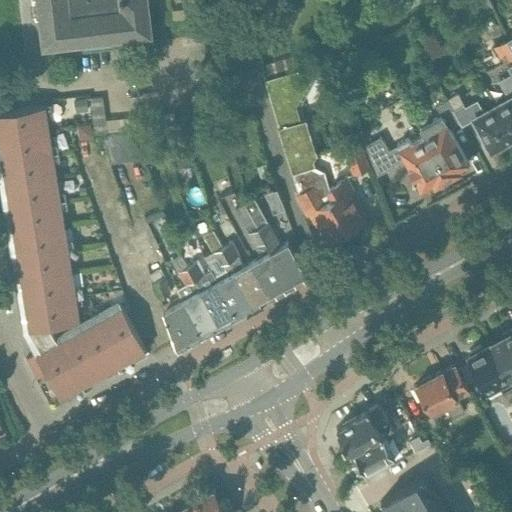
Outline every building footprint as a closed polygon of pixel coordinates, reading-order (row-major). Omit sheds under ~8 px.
[(38,0),(44,43),(150,31),(146,0),(38,0)] [(299,193),(296,194),(306,214),(310,212),(326,241),(364,220),(353,201),(353,200),(355,199),(351,191),(353,190),(347,178),(329,188),(324,171),(314,165),(313,160),(317,153),(306,116),(305,117),(301,104),(316,77),(300,68),(301,67),(299,67),(293,56),(262,65),(266,77),(265,77),(279,124),(278,124),(292,172),(293,172),(299,193)] [(508,98),(496,104),(511,133),(511,56),(510,58),(511,62),(511,63),(507,66),(510,72),(498,79),(508,98)] [(448,100),(459,122),(461,125),(471,120),(483,139),(487,137),(492,146),(511,134),(511,133),(496,104),(484,111),(477,99),(463,106),(457,95),(448,100)] [(104,96),(91,98),(96,134),(109,133),(104,96)] [(85,97),(73,99),(76,111),(87,109),(85,97)] [(443,116),(421,128),(425,136),(424,136),(446,177),(459,170),(458,168),(468,162),(449,128),(459,122),(448,100),(438,106),(443,116)] [(0,180),(20,306),(25,305),(29,328),(50,324),(79,319),(44,104),(0,111),(0,180)] [(157,127),(132,131),(141,156),(142,160),(165,151),(157,127)] [(132,131),(101,136),(110,165),(141,156),(132,131)] [(203,135),(208,149),(218,146),(214,132),(203,135)] [(366,143),(377,176),(396,165),(395,164),(404,159),(413,174),(411,175),(418,186),(422,187),(434,181),(435,183),(446,177),(424,136),(412,143),(409,138),(389,150),(381,136),(366,143)] [(187,144),(173,148),(178,164),(192,159),(187,144)] [(345,152),(353,174),(370,168),(363,146),(345,152)] [(274,214),(285,209),(276,189),(265,193),(274,214)] [(290,287),(308,277),(288,241),(280,245),(254,198),(244,203),(290,287)] [(273,297),(290,287),(244,203),(235,209),(261,256),(253,260),(273,297)] [(160,208),(144,216),(148,224),(164,216),(160,208)] [(235,270),(229,260),(222,246),(213,230),(204,235),(213,252),(205,256),(212,269),(238,316),(255,307),(235,270)] [(231,241),(222,246),(229,260),(239,255),(231,241)] [(203,336),(220,326),(188,265),(183,255),(173,260),(186,284),(177,288),(183,299),(203,336)] [(238,255),(229,260),(235,270),(255,307),(273,297),(253,260),(243,266),(238,255)] [(197,260),(188,265),(220,326),(238,316),(212,269),(205,274),(197,260)] [(153,282),(159,299),(171,292),(165,275),(161,268),(149,274),(153,282)] [(203,336),(183,299),(163,310),(178,350),(203,336)] [(146,349),(121,304),(119,300),(55,335),(58,339),(64,336),(88,381),(146,349)] [(88,381),(64,336),(58,339),(55,335),(50,324),(29,328),(40,349),(27,357),(38,377),(47,372),(60,396),(88,381)] [(503,335),(492,341),(511,377),(511,326),(501,332),(503,335)] [(471,360),(457,368),(465,383),(479,375),(489,393),(502,386),(502,387),(511,381),(511,377),(492,341),(481,346),(480,344),(468,350),(470,353),(468,354),(471,360)] [(457,395),(468,388),(455,364),(443,370),(442,368),(416,383),(417,385),(414,387),(419,397),(423,395),(438,422),(464,407),(457,395)] [(388,418),(380,403),(337,427),(351,452),(354,450),(382,434),(400,424),(394,414),(388,418)] [(418,434),(410,438),(416,449),(431,440),(428,436),(422,439),(418,433),(418,434)] [(389,447),(382,434),(354,450),(366,472),(394,456),(394,455),(399,452),(394,444),(389,447)] [(423,475),(381,500),(388,511),(437,511),(425,491),(430,488),(431,488),(423,475)] [(224,511),(213,491),(191,503),(196,511),(224,511)] [(196,511),(191,503),(174,511),(196,511)]
